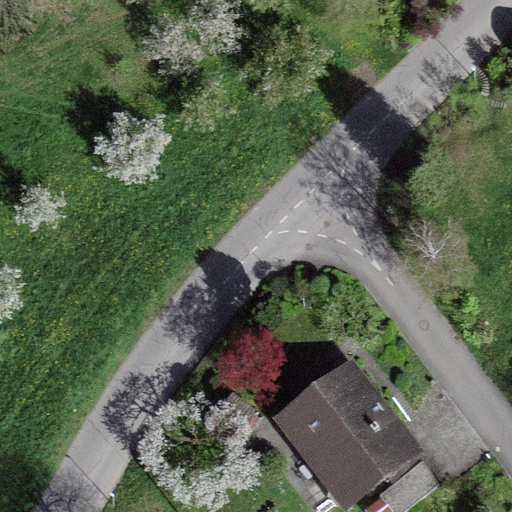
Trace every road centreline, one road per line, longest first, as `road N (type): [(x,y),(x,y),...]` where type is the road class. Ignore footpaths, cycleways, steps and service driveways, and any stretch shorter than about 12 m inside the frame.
road 1 (residential): [(323,177),(231,266),(141,395),(88,511)]
road 2 (residential): [(323,177),(511,438)]
road 3 (residential): [(498,0),(323,177)]
